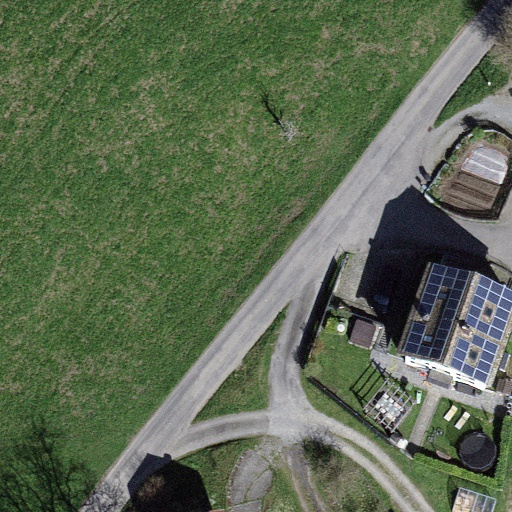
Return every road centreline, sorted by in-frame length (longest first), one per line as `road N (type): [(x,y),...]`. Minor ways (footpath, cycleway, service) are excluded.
road 1 (unclassified): [(103,511),(502,0)]
road 2 (track): [(419,511),(372,449),(291,420),(146,448)]
